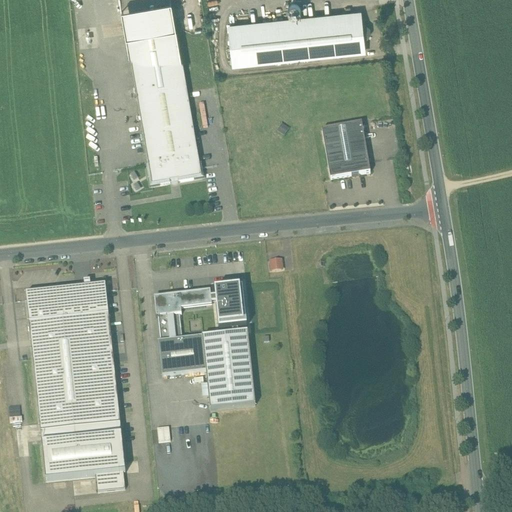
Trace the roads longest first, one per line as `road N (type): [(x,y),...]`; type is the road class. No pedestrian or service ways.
road 1 (unclassified): [(0,255),(444,209)]
road 2 (tertiary): [(444,209),(480,511)]
road 3 (tertiary): [(410,0),(444,209)]
